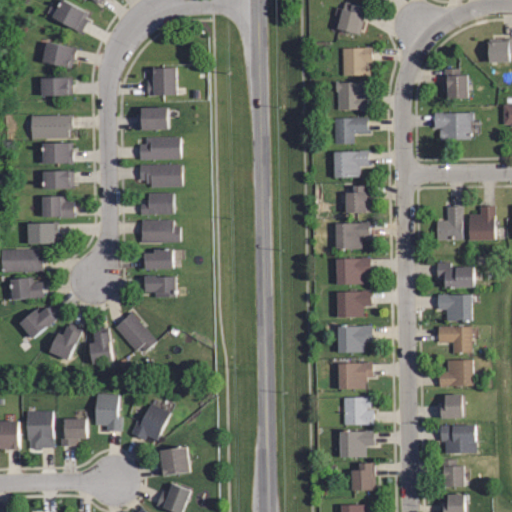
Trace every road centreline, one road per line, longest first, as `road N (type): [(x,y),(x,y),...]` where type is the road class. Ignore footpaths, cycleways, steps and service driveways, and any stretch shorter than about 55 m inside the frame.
road 1 (residential): [(410,511),(403,89),(412,59),(438,26),(466,10),(511,3)]
road 2 (secondary): [(267,511),(257,0)]
road 3 (residential): [(165,0),(125,32),(110,67),(109,230),(95,276)]
